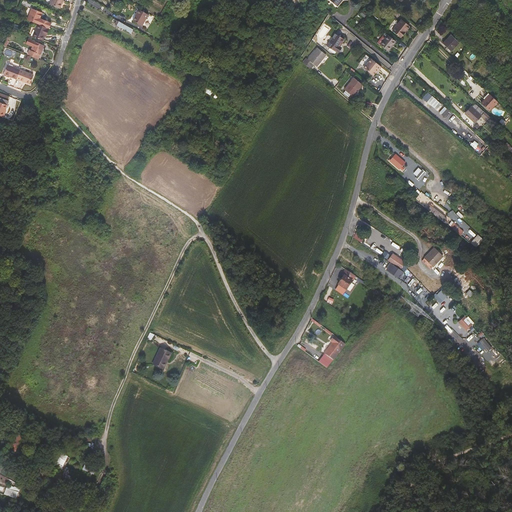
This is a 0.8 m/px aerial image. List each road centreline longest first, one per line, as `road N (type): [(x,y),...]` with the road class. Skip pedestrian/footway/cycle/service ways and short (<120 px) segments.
road 1 (residential): [(258,393),(345,232),(380,106),(448,0)]
road 2 (residential): [(0,88),(21,96),(44,87),(77,0)]
road 3 (unclassified): [(196,511),(258,393)]
